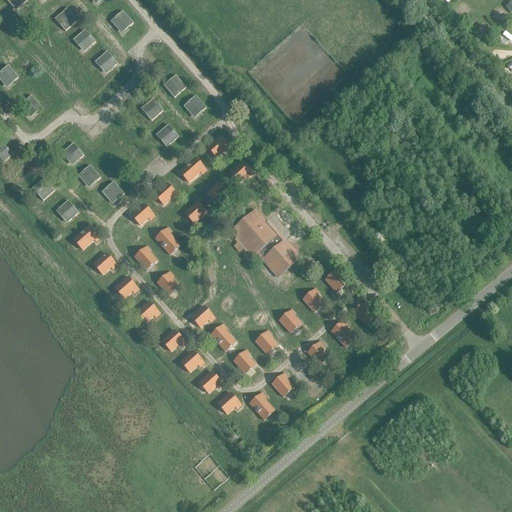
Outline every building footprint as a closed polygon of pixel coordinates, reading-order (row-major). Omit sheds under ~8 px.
[(63,29),(66,32),(79,21),(69,9),(64,13),(65,15),(58,21),(64,28),(63,29)] [(130,27),(134,24),(124,12),(113,22),(116,26),(118,25),(124,32),(130,27)] [(90,46),(91,47),(96,43),(86,31),(73,41),(77,46),(78,45),(83,52),(90,46)] [(113,67),(114,69),(119,64),(108,52),(96,63),(100,67),(100,66),(106,73),(113,67)] [(14,81),(15,82),(19,78),(8,67),(0,74),(0,79),(1,80),(2,79),(8,86),(14,81)] [(172,95),(176,99),(188,89),(178,76),(173,80),(174,82),(167,88),(173,94),(172,95)] [(37,111),(38,112),(42,108),(31,96),(20,107),(23,110),(25,109),(31,116),(37,111)] [(203,112),(207,109),(197,97),(186,107),(189,111),(190,110),(197,117),(203,112)] [(148,119),(152,123),(164,111),(154,100),(150,104),(151,105),(144,112),(149,118),(148,119)] [(173,140),(174,142),(179,138),(168,126),(156,137),(159,141),(160,140),(166,147),(173,140)] [(207,149),(217,159),(229,148),(220,138),(207,149)] [(7,158),(8,160),(12,156),(1,144),(0,144),(0,164),(7,158)] [(79,160),(80,160),(84,157),(74,145),(63,155),(66,159),(67,158),(74,165),(79,160)] [(179,173),(189,184),(205,170),(195,159),(179,173)] [(230,174),(239,185),(252,174),(243,163),(230,174)] [(96,182),(97,183),(101,179),(90,168),(79,178),(82,181),(84,180),(90,188),(96,182)] [(40,198),(44,202),(56,191),(46,180),(42,184),(43,185),(36,192),(41,198),(40,198)] [(121,199),(125,196),(115,184),(104,194),(107,198),(108,197),(115,204),(121,199)] [(206,195),(216,206),(228,195),(219,184),(206,195)] [(154,196),(164,206),(176,195),(167,185),(154,196)] [(74,218),(79,214),(69,202),(57,213),(61,217),(67,223),(74,218)] [(185,215),(194,225),(207,214),(197,204),(185,215)] [(131,217),(140,227),(153,216),(143,205),(131,217)] [(285,240),(283,242),(256,212),(231,233),(236,239),(234,241),(237,244),(233,247),(239,254),(243,251),(246,254),(248,252),(253,258),(257,255),(278,279),(301,258),(285,240)] [(73,241),(83,251),(99,237),(89,227),(73,241)] [(156,240),(170,256),(180,247),(166,231),(156,240)] [(135,259),(146,272),(157,262),(145,250),(135,259)] [(93,266),(103,276),(115,265),(106,255),(93,266)] [(325,282),(336,294),(347,285),(336,272),(325,282)] [(158,285),(169,297),(179,288),(168,275),(158,285)] [(115,290),(124,300),(137,289),(127,279),(115,290)] [(303,301),(314,314),(325,305),(314,292),(303,301)] [(136,314),(146,325),(158,314),(149,303),(136,314)] [(354,314),(365,326),(375,317),(364,304),(354,314)] [(191,319),(200,329),(213,318),(204,308),(191,319)] [(279,322),(291,335),(301,326),(290,313),(279,322)] [(331,333),(346,349),(356,340),(342,324),(331,333)] [(211,337),(225,353),(236,344),(221,328),(211,337)] [(162,343),(171,353),(184,342),(174,332),(162,343)] [(256,344),(267,356),(277,347),(266,334),(256,344)] [(308,354),(319,367),(329,358),(318,345),(308,354)] [(180,364),(190,374),(202,363),(193,352),(180,364)] [(234,363),(245,375),(256,366),(244,354),(234,363)] [(199,385),(208,395),(221,384),(211,373),(199,385)] [(272,386),(283,399),(294,389),(283,377),(272,386)] [(218,405),(227,416),(239,405),(230,394),(218,405)] [(250,406),(264,422),(275,412),(260,396),(250,406)]
